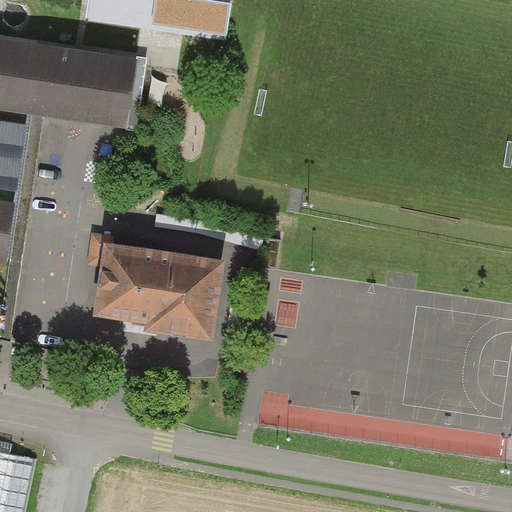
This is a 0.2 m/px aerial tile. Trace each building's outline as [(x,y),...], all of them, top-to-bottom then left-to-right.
[(231,0),(88,0),(85,29),(226,47),(231,0)] [(141,66),(180,70),(183,43),(144,38),(141,66)] [(0,258),(4,259),(26,112),(123,126),(133,63),(0,43),(0,258)] [(101,269),(93,322),(149,330),(148,335),(213,344),(225,264),(160,255),(114,248),(115,238),(92,235),(87,267),(101,269)] [(0,511),(27,511),(39,457),(0,448),(0,511)]
